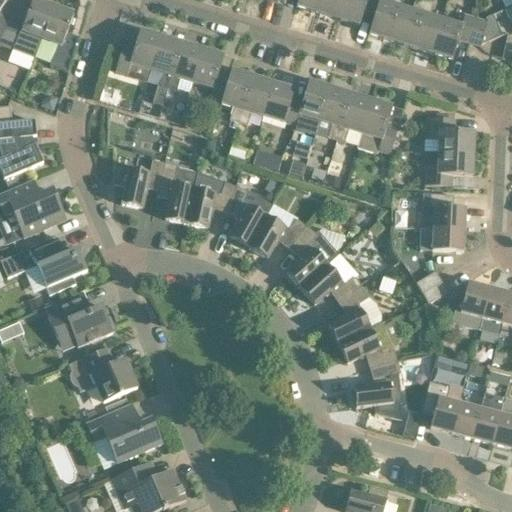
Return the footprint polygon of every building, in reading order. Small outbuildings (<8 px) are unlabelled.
[(0,0),(0,41),(18,8),(8,2),(9,0),(0,0)] [(317,16),(321,0),(298,0),(295,10),(317,16)] [(338,22),(344,0),(321,0),(317,16),(338,22)] [(368,17),(373,0),(344,0),(338,22),(359,29),(363,15),(368,17)] [(389,44),(399,9),(401,0),(391,0),(390,6),(379,3),(380,0),(373,0),(368,17),(374,18),(368,38),(389,44)] [(410,50),(424,4),(415,1),(411,13),(399,9),(389,44),(410,50)] [(35,56),(53,10),(33,2),(28,14),(18,8),(0,41),(0,48),(12,53),(33,61),(36,56),(35,56)] [(431,57),(441,21),(428,18),(432,6),(425,4),(424,4),(410,50),(431,57)] [(500,40),(507,38),(511,35),(511,9),(503,13),(490,19),(500,40)] [(35,56),(36,56),(51,62),(49,69),(63,75),(77,40),(66,36),(73,17),(53,10),(35,56)] [(468,47),(476,21),(464,18),(461,27),(441,21),(431,57),(452,63),(458,43),(468,47)] [(476,21),(468,47),(479,50),(490,58),(503,61),(507,38),(500,40),(490,19),(485,21),(486,24),(476,21)] [(150,72),(160,40),(139,34),(133,53),(122,50),(114,75),(126,78),(129,66),(150,72)] [(168,91),(181,47),(160,40),(150,72),(162,76),(159,88),(157,88),(152,106),(161,109),(162,104),(166,91),(168,91)] [(181,47),(168,91),(176,93),(178,83),(192,87),(202,53),(181,47)] [(228,82),(217,79),(223,59),(202,53),(192,87),(211,93),(208,103),(220,107),(228,82)] [(237,125),(251,80),(230,74),(228,82),(220,107),(233,111),(230,120),(229,123),(237,125)] [(262,120),(272,87),(251,80),(237,125),(245,128),(249,116),(262,120)] [(319,124),(328,91),(307,85),(302,104),(297,119),(310,123),(306,134),(314,136),(318,124),(319,124)] [(297,119),(302,104),(291,101),(293,93),(272,87),(262,120),(283,127),(283,126),(295,129),(297,119)] [(336,143),(349,97),(328,91),(319,124),(331,128),(327,140),(336,143)] [(171,103),(173,96),(166,94),(164,101),(171,103)] [(360,138),(370,104),(349,97),(336,143),(337,143),(344,145),(348,134),(360,138)] [(52,113),(56,102),(50,99),(42,103),(40,109),(52,113)] [(370,104),(360,138),(380,144),(377,154),(389,158),(397,133),(386,129),(391,110),(370,104)] [(34,125),(14,127),(10,127),(9,111),(0,111),(0,157),(1,163),(0,163),(0,175),(3,184),(42,167),(34,149),(33,149),(31,142),(35,141),(34,125)] [(436,156),(472,158),(473,136),(453,135),(453,123),(427,122),(427,142),(437,142),(436,156)] [(237,126),(230,124),(228,130),(235,132),(237,126)] [(256,154),(252,168),(262,170),(266,157),(256,154)] [(471,180),(472,158),(436,156),(436,169),(425,169),(424,190),(450,191),(451,179),(471,180)] [(300,182),(304,165),(292,162),(288,178),(300,182)] [(158,194),(164,167),(151,164),(149,179),(133,176),(114,171),(114,188),(123,190),(120,208),(141,212),(146,191),(157,194),(158,194)] [(186,228),(197,175),(176,171),(176,169),(164,167),(158,194),(157,194),(156,200),(169,202),(164,223),(186,228)] [(322,185),(325,175),(313,171),(310,181),(322,185)] [(225,217),(235,190),(197,175),(186,228),(207,232),(211,212),(225,217)] [(337,191),(340,181),(329,178),(327,188),(337,191)] [(32,185),(14,193),(0,198),(0,211),(14,245),(22,241),(22,242),(64,224),(51,194),(37,200),(34,199),(29,188),(33,186),(32,185)] [(267,217),(272,208),(274,203),(273,203),(270,208),(246,194),(235,190),(225,217),(239,222),(229,240),(248,251),(267,217)] [(431,233),(463,234),(464,212),(452,211),(453,199),(430,198),(429,210),(432,210),(431,233)] [(296,222),(289,232),(267,217),(248,251),(266,262),(277,244),(289,253),(306,231),(296,222)] [(328,267),(336,260),(338,258),(335,254),(318,235),(317,234),(314,237),(306,231),(289,253),(301,262),(285,276),(299,292),(328,267)] [(463,234),(431,233),(431,253),(431,255),(462,256),(463,234)] [(56,241),(38,249),(0,264),(0,266),(7,283),(24,275),(36,270),(49,299),(75,288),(72,281),(86,275),(77,253),(64,258),(56,241)] [(355,281),(344,287),(328,267),(299,292),(314,309),(330,294),(338,307),(361,291),(355,281)] [(421,297),(441,285),(435,275),(418,285),(415,286),(421,297)] [(441,285),(421,297),(427,307),(447,296),(441,285)] [(477,333),(488,292),(467,286),(459,315),(454,313),(451,326),(477,333)] [(337,348),(370,332),(358,307),(368,301),(361,291),(338,307),(346,319),(327,328),(337,348)] [(501,328),(509,297),(488,292),(477,333),(499,338),(501,328)] [(82,296),(63,304),(43,312),(58,344),(72,338),(78,352),(112,337),(101,309),(85,316),(84,312),(88,310),(82,296)] [(511,330),(511,297),(509,297),(501,328),(510,330),(511,330)] [(42,310),(39,300),(28,304),(32,314),(42,310)] [(369,373),(396,365),(393,353),(380,327),(370,332),(337,348),(346,367),(365,358),(369,373)] [(106,352),(88,360),(68,368),(71,375),(70,378),(69,381),(70,385),(72,387),(75,390),(78,391),(79,395),(93,389),(102,407),(136,392),(124,363),(113,368),(106,352)] [(500,367),(502,358),(494,356),(492,365),(500,367)] [(434,369),(444,372),(447,361),(436,359),(434,369)] [(468,366),(458,364),(455,374),(466,377),(469,366),(468,366)] [(396,365),(369,373),(374,388),(353,390),(355,412),(373,410),(374,417),(391,422),(388,402),(390,402),(388,380),(399,376),(396,365)] [(482,370),(469,366),(466,377),(480,380),(482,370)] [(488,384),(496,386),(498,376),(490,375),(488,384)] [(450,437),(458,406),(457,406),(460,395),(428,386),(420,417),(432,420),(429,432),(450,437)] [(492,448),(504,403),(484,397),(480,412),(479,412),(471,443),(492,448)] [(104,410),(108,418),(128,409),(125,401),(104,410)] [(511,404),(504,403),(492,448),(511,453),(511,404)] [(471,443),(479,412),(458,406),(450,437),(471,443)] [(128,409),(108,418),(85,427),(92,445),(105,440),(117,467),(160,448),(150,424),(139,429),(130,408),(128,409)] [(378,466),(372,464),(369,477),(375,479),(378,466)] [(150,465),(142,469),(109,483),(120,511),(126,511),(129,511),(166,511),(185,504),(171,474),(158,480),(152,466),(151,467),(150,465)] [(380,511),(385,496),(370,491),(368,499),(349,494),(345,511),(380,511)] [(64,506),(66,511),(72,511),(80,509),(77,500),(64,506)]
